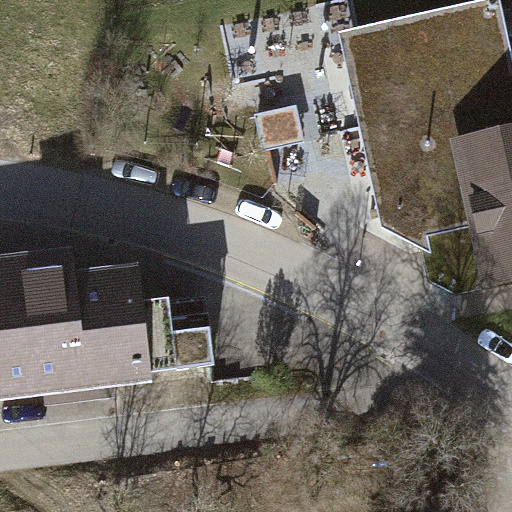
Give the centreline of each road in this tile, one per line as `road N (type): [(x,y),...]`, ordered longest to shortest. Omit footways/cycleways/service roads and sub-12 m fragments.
road 1 (tertiary): [(505,399),(287,274),(132,215),(0,198)]
road 2 (unclassified): [(0,453),(505,399)]
